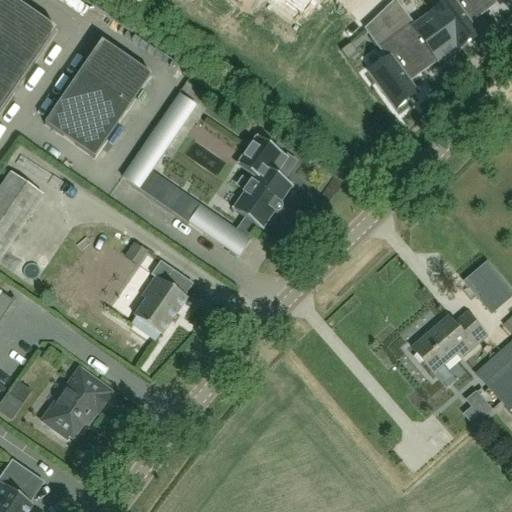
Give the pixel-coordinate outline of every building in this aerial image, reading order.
[(0,0),(0,115),(57,32),(10,0),(0,0)] [(279,0),(301,16),(312,0),(279,0)] [(447,0),(449,2),(432,15),(445,33),(458,50),(477,36),(475,33),(469,25),(483,14),(472,0),(447,0)] [(472,0),(483,14),(498,4),(500,6),(507,0),(472,0)] [(398,33),(395,36),(422,73),(437,62),(439,64),(458,50),(445,33),(432,15),(414,28),(411,24),(398,33)] [(388,61),(370,75),(396,110),(416,95),(408,84),(422,73),(395,36),(378,48),(388,61)] [(45,125),(96,160),(153,77),(102,42),(45,125)] [(358,55),(351,45),(341,52),(348,62),(358,55)] [(180,97),(124,179),(140,190),(151,174),(197,109),(180,97)] [(237,233),(226,226),(216,239),(234,251),(253,225),(257,228),(263,232),(264,231),(263,230),(274,214),(275,215),(276,215),(277,215),(278,215),(279,215),(280,215),(280,214),(281,214),(282,213),(283,212),(283,211),(283,210),(283,209),(283,208),(283,207),(283,206),(282,206),(282,205),(281,205),(281,204),(292,188),(293,189),(294,188),(282,180),(292,165),(291,164),(290,165),(259,144),(259,145),(260,146),(244,170),(256,178),(234,210),(232,209),(232,210),(246,220),(237,233)] [(11,174),(0,189),(0,259),(44,197),(11,174)] [(133,244),(124,259),(138,268),(148,253),(133,244)] [(147,301),(135,318),(162,336),(173,321),(174,320),(172,319),(174,315),(176,316),(177,315),(176,315),(187,299),(173,290),(181,277),(161,263),(151,276),(164,285),(151,303),(147,301)] [(477,297),(492,315),(511,297),(511,292),(488,264),(467,282),(479,296),(477,297)] [(0,292),(0,321),(13,302),(1,294),(0,292)] [(487,338),(467,315),(453,327),(447,319),(411,351),(431,375),(457,352),(463,358),(487,338)] [(511,318),(503,326),(511,336),(511,343),(475,376),(511,418),(511,318)] [(80,370),(42,423),(65,440),(69,438),(73,441),(94,413),(98,416),(112,397),(110,396),(112,394),(80,370)] [(15,384),(0,397),(0,404),(6,411),(25,394),(15,384)] [(0,511),(29,511),(33,507),(21,498),(25,493),(27,494),(37,479),(12,462),(2,477),(10,483),(11,488),(0,504),(0,511)]
